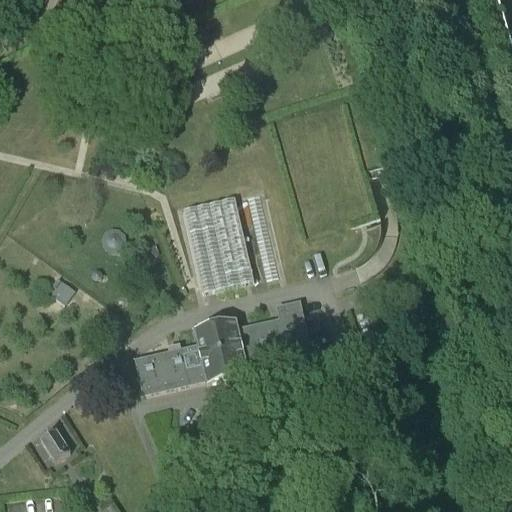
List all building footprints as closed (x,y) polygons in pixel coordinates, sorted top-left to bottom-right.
[(276,134),(308,239),(350,227),(351,228),(381,219),(370,182),(377,179),(386,177),(365,107),(276,134)] [(204,298),(205,297),(215,295),(246,288),(250,287),(254,286),(235,205),(235,204),(185,216),(204,298)] [(270,281),(281,279),(271,234),(260,236),(270,281)] [(158,258),(155,249),(147,252),(150,261),(158,258)] [(75,294),(57,282),(52,289),(55,292),(50,299),(64,309),(75,294)] [(207,389),(247,380),(245,372),(288,362),(289,366),(311,361),(299,307),(277,312),(280,325),(237,335),(235,327),(195,336),(199,352),(180,356),(179,351),(169,353),(170,358),(136,366),(144,401),(207,387),(207,389)] [(56,434),(40,444),(54,467),(71,456),(56,434)] [(461,477),(454,455),(435,461),(442,483),(461,477)] [(472,511),(466,491),(428,502),(431,511),(472,511)]
